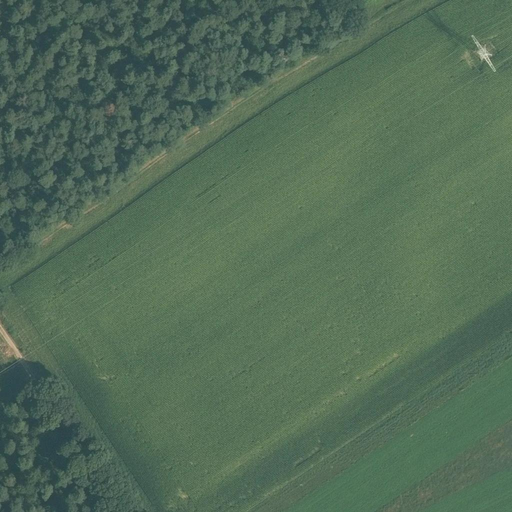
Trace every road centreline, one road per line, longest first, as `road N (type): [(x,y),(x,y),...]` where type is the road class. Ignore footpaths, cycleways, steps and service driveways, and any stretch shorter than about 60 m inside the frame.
road 1 (track): [(0,264),(363,23),(410,0)]
road 2 (track): [(0,328),(121,511)]
